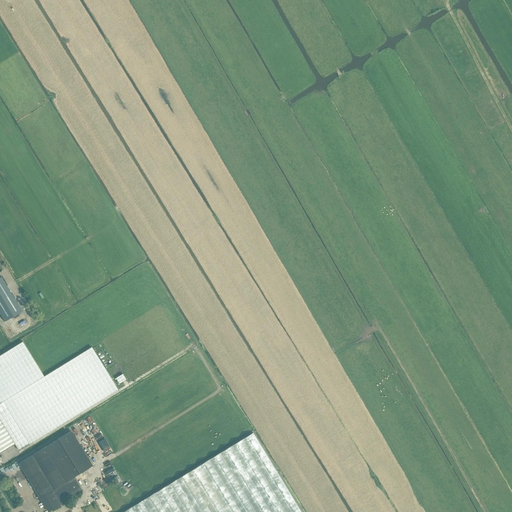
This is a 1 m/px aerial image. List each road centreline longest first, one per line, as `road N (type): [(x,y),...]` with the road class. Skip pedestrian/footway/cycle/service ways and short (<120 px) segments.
road 1 (track): [(100,465),(217,391),(193,343),(21,451)]
road 2 (track): [(329,351),(379,329),(485,511)]
road 3 (track): [(445,0),(511,128)]
